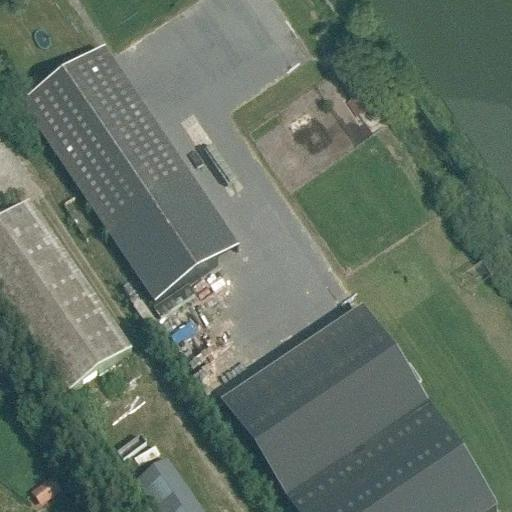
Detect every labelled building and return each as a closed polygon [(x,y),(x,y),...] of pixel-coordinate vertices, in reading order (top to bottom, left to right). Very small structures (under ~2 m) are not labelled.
[(238,253),(105,54),(22,110),(155,309),(238,253)] [(0,226),(0,307),(64,402),(131,356),(29,207),(0,226)] [(363,314),(222,409),(289,509),(430,414),(363,314)] [(495,511),(430,414),(289,509),(291,511),(495,511)] [(52,482),(31,497),(41,511),(62,496),(52,482)]
